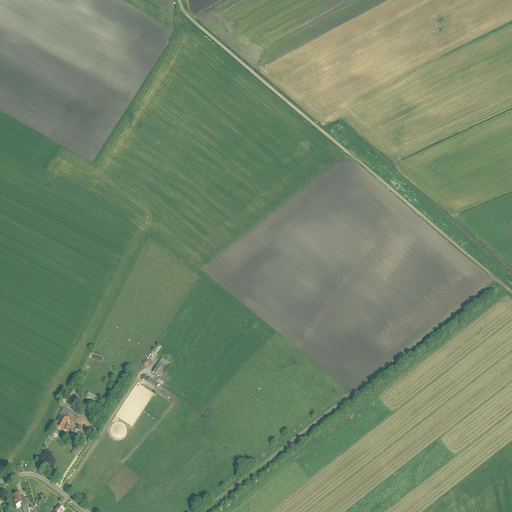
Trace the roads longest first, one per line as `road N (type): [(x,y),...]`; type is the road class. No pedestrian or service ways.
road 1 (track): [(494,279),(190,18),(180,0)]
road 2 (track): [(201,511),(494,279)]
